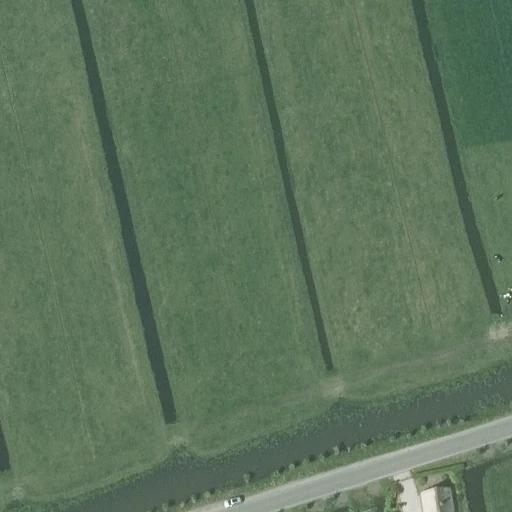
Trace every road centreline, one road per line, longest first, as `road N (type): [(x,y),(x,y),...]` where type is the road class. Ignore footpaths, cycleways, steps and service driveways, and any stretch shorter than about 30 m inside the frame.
road 1 (track): [(511,345),(330,387),(0,493)]
road 2 (unclassified): [(511,432),(248,511)]
